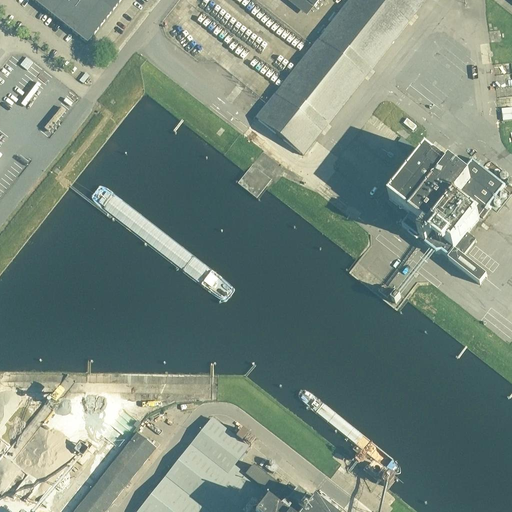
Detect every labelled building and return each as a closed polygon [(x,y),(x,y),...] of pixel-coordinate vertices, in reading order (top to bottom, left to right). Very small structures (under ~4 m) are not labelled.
[(30,0),(57,21),(74,0),(30,0)] [(104,22),(111,12),(95,0),(74,0),(57,21),(86,44),(104,22)] [(95,0),(111,12),(121,0),(95,0)] [(350,0),(256,124),(303,160),(333,121),(331,119),(319,134),(309,133),(303,134),(298,130),(377,29),(375,39),(388,40),(369,43),(368,50),(365,50),(364,58),(368,53),(370,62),(384,60),(399,41),(399,40),(395,37),(396,31),(387,30),(386,38),(377,31),(382,30),(383,19),(400,16),(420,18),(434,0),(350,0)] [(352,86),(358,90),(371,73),(361,65),(352,78),(356,81),(352,86)] [(511,110),(501,111),(502,123),(511,122),(511,110)] [(447,260),(464,275),(473,265),(456,250),(447,260)] [(84,429),(82,428),(86,418),(75,414),(69,429),(82,434),(84,429)] [(320,511),(311,504),(288,486),(275,501),(271,497),(279,487),(253,465),(245,475),(233,466),(248,448),(211,419),(137,511),(320,511)] [(105,511),(156,448),(137,433),(74,511),(105,511)] [(0,461),(10,451),(0,441),(0,461)]
